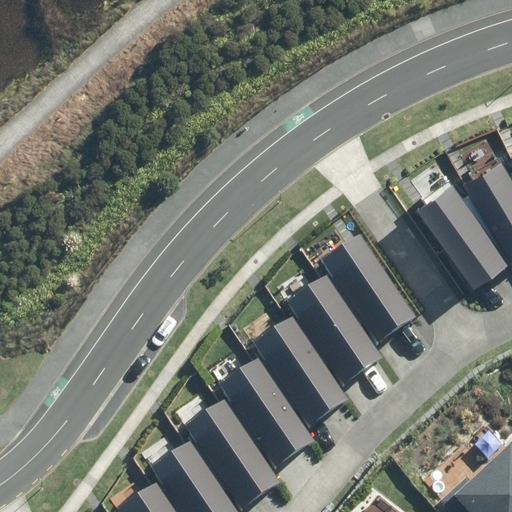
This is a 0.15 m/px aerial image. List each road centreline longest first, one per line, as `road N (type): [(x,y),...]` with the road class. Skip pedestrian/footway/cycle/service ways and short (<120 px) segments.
road 1 (residential): [(322,134),(222,215),(80,405),(0,483)]
road 2 (residential): [(322,134),(459,345)]
road 3 (residential): [(300,511),(393,402),(459,345)]
road 4 (residential): [(511,41),(382,95),(322,134)]
